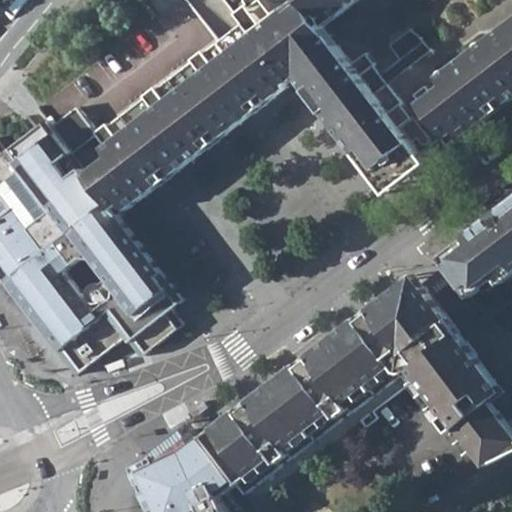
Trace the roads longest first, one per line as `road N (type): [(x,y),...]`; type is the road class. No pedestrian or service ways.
road 1 (residential): [(405,235),(279,330),(166,387)]
road 2 (residential): [(405,235),(511,373)]
road 3 (residential): [(166,387),(81,399),(25,424)]
road 4 (residential): [(43,458),(97,440),(166,387)]
road 5 (residential): [(511,152),(405,235)]
